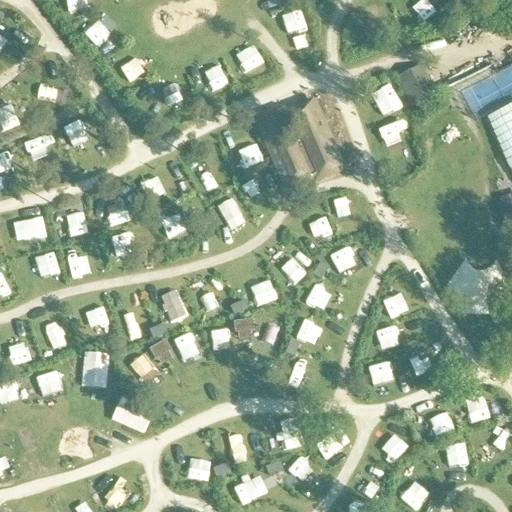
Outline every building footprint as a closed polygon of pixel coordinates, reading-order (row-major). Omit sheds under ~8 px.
[(0,75),(7,82),(26,61),(0,37),(0,75)] [(435,97),(422,69),(397,80),(410,109),(435,97)] [(28,85),(17,111),(53,125),(64,99),(28,85)] [(313,186),(345,172),(313,100),(255,126),(284,192),(311,181),(313,186)] [(22,147),(28,173),(71,164),(66,137),(22,147)] [(321,264),(312,277),(321,283),(329,269),(321,264)] [(244,302),(230,309),(234,318),(249,311),(244,302)] [(239,339),(266,338),(265,323),(256,323),(256,320),(238,321),(239,339)] [(279,346),(282,322),(270,321),(267,345),(279,346)] [(164,326),(149,332),(153,342),(168,336),(164,326)] [(185,364),(203,355),(194,336),(176,344),(185,364)] [(291,341),(285,356),(295,360),(301,344),(291,341)] [(48,426),(38,432),(46,448),(57,442),(48,426)] [(212,445),(194,450),(199,470),(218,465),(212,445)] [(280,464),(265,470),(268,479),(284,473),(280,464)] [(228,466),(212,471),(216,481),(231,475),(228,466)] [(93,478),(89,494),(133,505),(137,489),(93,478)] [(49,495),(31,511),(56,511),(61,507),(49,495)]
